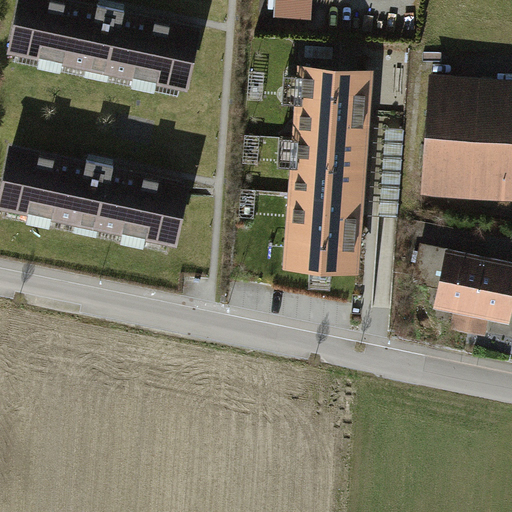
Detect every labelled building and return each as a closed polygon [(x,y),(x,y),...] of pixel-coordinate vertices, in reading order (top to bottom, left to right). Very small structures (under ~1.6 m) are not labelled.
[(113,12),(55,0),(21,0),(9,56),(189,94),(202,31),(113,12)] [(320,0),(283,0),(283,17),(319,19),(320,0)] [(369,62),(294,57),(274,280),(339,287),(346,237),(330,231),(335,109),(364,108),(369,62)] [(511,78),(442,75),(435,194),(511,198),(511,78)] [(100,168),(11,150),(0,203),(0,213),(179,250),(192,187),(100,168)] [(511,257),(459,246),(446,307),(463,310),(459,326),(495,334),(498,316),(511,318),(511,257)]
